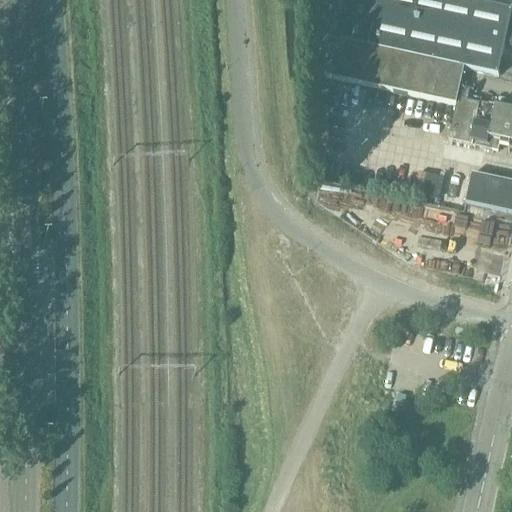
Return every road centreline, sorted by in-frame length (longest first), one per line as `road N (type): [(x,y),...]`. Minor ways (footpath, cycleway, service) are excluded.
road 1 (tertiary): [(64,511),(50,0)]
road 2 (tertiary): [(21,0),(29,240),(25,511)]
road 3 (unclassified): [(252,181),(273,224),(313,257),(371,287),(511,320)]
road 4 (unclassified): [(474,511),(511,348)]
